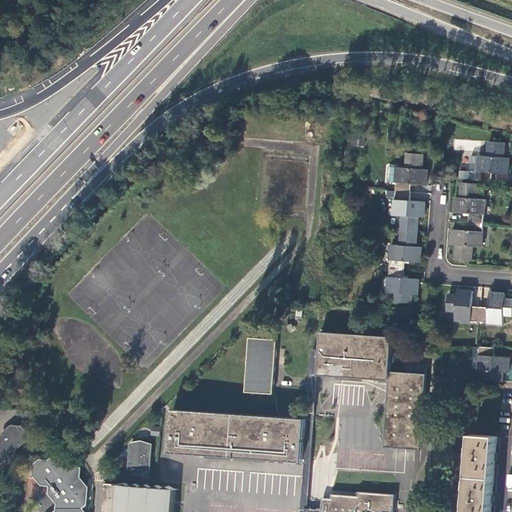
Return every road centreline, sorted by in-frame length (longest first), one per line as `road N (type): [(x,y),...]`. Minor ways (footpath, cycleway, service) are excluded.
road 1 (trunk): [(59,212),(166,118),(253,74),(380,56),(511,81)]
road 2 (trunk): [(0,240),(232,0)]
road 3 (trunk): [(59,212),(251,0)]
road 4 (trunk): [(190,0),(0,196)]
road 5 (trunk): [(161,0),(65,82),(0,114)]
road 6 (residential): [(442,182),(440,269),(511,278)]
road 7 (trunk): [(376,0),(511,54)]
